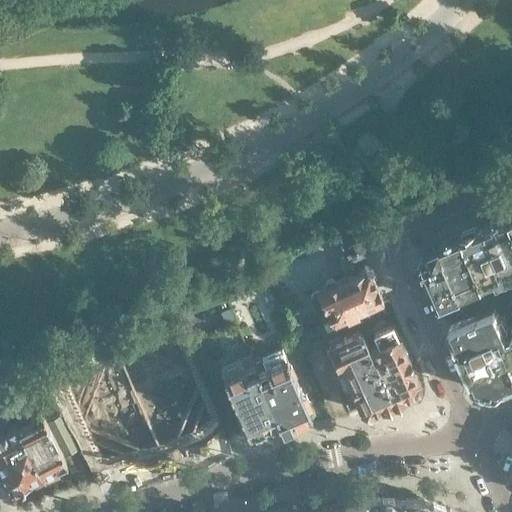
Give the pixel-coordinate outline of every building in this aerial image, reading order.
[(511,219),(509,213),(488,222),(511,276),(511,275),(511,219)] [(354,270),(349,260),(369,252),(364,240),(374,236),(375,236),(376,236),(369,219),(337,234),(343,248),(338,250),(343,262),(341,263),(346,274),(317,286),(318,288),(311,291),(310,294),(315,306),(321,309),(326,319),(381,295),(370,270),(372,265),(364,262),(362,267),(354,270)] [(511,276),(488,222),(464,232),(486,280),(498,275),(501,280),(511,276)] [(487,282),(486,280),(464,232),(463,232),(440,241),(441,244),(443,247),(462,293),(487,282)] [(462,293),(443,247),(441,244),(433,247),(434,251),(426,254),(422,262),(441,303),(443,309),(459,302),(456,296),(462,293)] [(508,326),(498,304),(450,325),(453,333),(460,348),(508,326)] [(359,324),(354,312),(341,318),(346,330),(359,324)] [(310,332),(305,321),(293,326),(298,338),(310,332)] [(417,382),(404,354),(406,350),(404,345),(400,344),(391,325),(374,333),(379,345),(370,349),(393,402),(403,398),(402,396),(414,391),(416,391),(419,383),(417,382)] [(470,370),(511,352),(511,351),(511,334),(508,326),(460,348),(470,370)] [(393,402),(370,349),(362,330),(330,344),(337,361),(336,367),(345,387),(349,389),(353,387),(362,408),(361,409),(368,412),(368,410),(382,405),(382,407),(393,402)] [(174,335),(68,381),(73,392),(72,392),(77,402),(76,402),(100,457),(102,457),(108,460),(117,456),(120,449),(129,445),(132,450),(159,438),(162,443),(173,438),(179,441),(188,437),(191,430),(192,429),(191,427),(211,419),(174,335)] [(310,409),(281,346),(253,359),(282,424),(292,420),(291,418),(310,409)] [(282,424),(253,359),(250,352),(220,365),(248,428),(266,419),(269,425),(279,420),(281,425),(282,424)] [(511,354),(511,352),(470,370),(471,372),(471,371),(476,383),(475,383),(476,385),(478,386),(477,386),(492,392),(492,391),(493,392),(507,386),(511,383),(511,354)] [(64,455),(47,421),(39,408),(14,420),(41,472),(66,459),(64,455)] [(41,472),(14,420),(9,423),(3,410),(0,411),(0,467),(10,487),(41,472)] [(77,449),(60,415),(47,421),(64,455),(77,449)] [(385,511),(379,496),(350,500),(355,511),(385,511)] [(413,511),(407,496),(395,497),(395,496),(393,496),(393,497),(379,496),(385,511),(413,511)] [(453,511),(450,509),(448,508),(423,498),(421,497),(421,498),(407,496),(413,511),(453,511)] [(355,511),(350,500),(324,506),(325,511),(355,511)]
